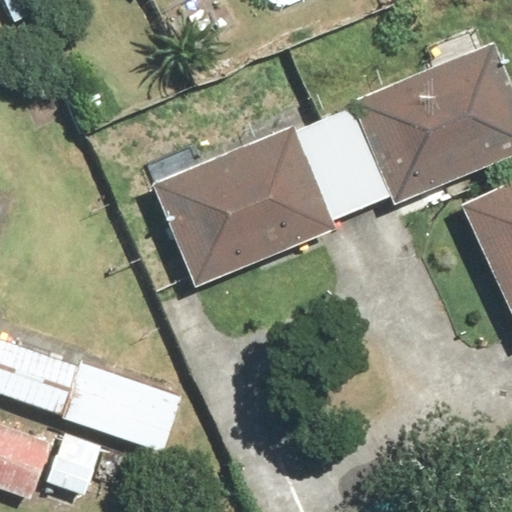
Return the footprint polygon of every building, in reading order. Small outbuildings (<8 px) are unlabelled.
[(511,97),(493,49),(347,106),(387,209),(511,160),(511,97)] [(292,131),(148,189),(189,291),(333,234),(292,131)] [(511,185),(456,212),(511,330),(511,185)] [(183,401),(80,361),(77,369),(0,338),(0,393),(162,456),(183,401)] [(49,443),(0,424),(0,488),(27,499),(49,443)] [(103,447),(65,430),(43,482),(81,498),(103,447)]
